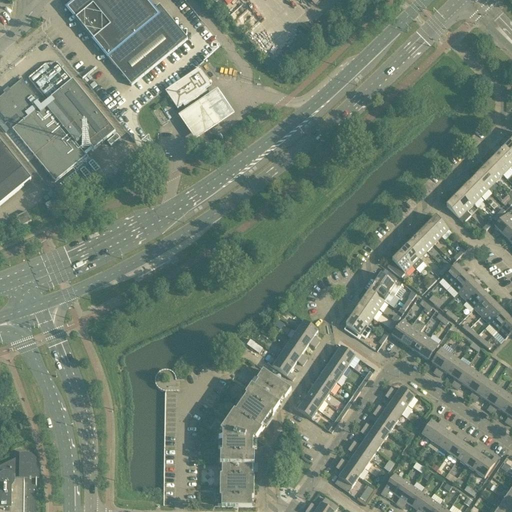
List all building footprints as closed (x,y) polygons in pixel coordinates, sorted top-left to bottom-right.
[(82,0),(73,8),(80,16),(76,20),(131,87),(188,40),(159,6),(150,14),(137,0),(82,0)] [(178,110),(212,87),(200,69),(166,93),(178,110)] [(22,80),(0,98),(0,113),(13,130),(12,131),(55,183),(86,157),(75,144),(83,138),(51,99),(42,106),(22,80)] [(72,81),(51,99),(83,138),(93,151),(115,133),(72,81)] [(217,94),(178,121),(185,131),(194,145),(234,118),(224,104),(217,94)] [(141,152),(151,144),(135,123),(125,130),(141,152)] [(120,139),(117,135),(107,143),(110,147),(120,139)] [(0,142),(0,205),(31,180),(0,142)] [(510,169),(511,167),(511,157),(504,149),(497,156),(510,169)] [(503,177),(510,169),(497,156),(490,164),(503,177)] [(495,184),(503,177),(490,164),(482,171),(495,184)] [(488,191),(495,184),(482,171),(475,178),(488,191)] [(481,198),(488,191),(475,178),(468,185),(481,198)] [(474,206),(481,198),(468,185),(461,193),(474,206)] [(474,206),(461,193),(454,200),(467,213),(474,206)] [(471,217),(467,213),(454,200),(446,207),(463,225),(471,217)] [(51,202),(45,205),(48,211),(54,207),(51,202)] [(26,213),(16,218),(21,227),(31,222),(26,213)] [(502,236),(511,226),(511,218),(508,215),(494,228),(502,236)] [(449,231),(436,218),(428,226),(441,239),(449,231)] [(483,229),(478,233),(481,237),(487,231),(491,227),(488,224),(483,229)] [(441,239),(428,226),(421,233),(434,246),(441,239)] [(511,226),(502,236),(510,244),(511,241),(511,226)] [(427,253),(434,246),(421,233),(414,240),(427,253)] [(420,260),(427,253),(414,240),(407,247),(420,260)] [(407,247),(399,255),(413,268),(416,271),(423,264),(420,260),(407,247)] [(400,280),(413,268),(399,255),(392,262),(393,263),(387,268),(400,280)] [(451,288),(464,274),(456,266),(443,280),(451,288)] [(381,276),(375,284),(394,298),(400,289),(402,285),(399,282),(385,271),(382,276),(381,276)] [(464,274),(451,288),(459,295),(472,282),(464,274)] [(472,282),(459,295),(466,303),(480,289),(472,282)] [(369,293),(384,303),(388,306),(394,298),(375,284),(369,293)] [(480,289),(466,303),(474,311),(487,297),(480,289)] [(378,312),(384,303),(369,293),(363,301),(378,312)] [(429,302),(434,306),(438,300),(433,296),(429,302)] [(487,297),(474,311),(482,318),(495,305),(487,297)] [(443,304),(438,300),(434,306),(439,310),(443,304)] [(373,320),(378,312),(363,301),(357,310),(373,320)] [(400,310),(398,313),(403,316),(405,313),(408,308),(404,305),(401,310),(400,310)] [(495,305),(482,318),(489,326),(503,312),(495,305)] [(367,329),(373,320),(357,310),(352,318),(367,329)] [(503,312),(489,326),(497,333),(510,320),(503,312)] [(347,328),(344,331),(346,332),(359,340),(361,337),(365,340),(371,331),(367,329),(352,318),(346,327),(347,328)] [(511,321),(510,320),(497,333),(505,341),(511,334),(511,321)] [(412,328),(401,344),(410,350),(421,334),(425,327),(416,321),(412,328)] [(401,344),(412,328),(402,322),(392,337),(401,344)] [(297,332),(317,346),(320,342),(314,339),(318,333),(304,323),(297,332)] [(291,341),(305,351),(309,345),(315,349),(317,346),(297,332),(291,341)] [(421,334),(410,350),(419,356),(430,340),(421,334)] [(430,340),(419,356),(428,362),(439,347),(430,340)] [(250,341),(247,346),(259,355),(262,350),(250,341)] [(285,350),(305,364),(307,360),(302,356),(305,351),(291,341),(285,350)] [(478,354),(481,350),(472,344),(470,348),(478,354)] [(335,358),(349,367),(355,358),(341,348),(335,358)] [(279,359),(293,369),(297,363),(303,367),(305,364),(285,350),(279,359)] [(433,374),(437,377),(450,357),(441,350),(431,364),(437,368),(433,374)] [(450,357),(437,377),(440,379),(444,373),(450,377),(459,363),(450,357)] [(335,358),(329,366),(343,376),(349,367),(335,358)] [(293,382),(295,378),(289,374),(293,369),(279,359),(273,368),(293,382)] [(468,369),(459,363),(450,377),(455,381),(451,386),(455,389),(468,369)] [(343,376),(329,366),(322,375),(336,385),(343,376)] [(477,375),(468,369),(455,389),(458,391),(462,385),(467,389),(477,375)] [(257,444),(263,448),(263,447),(254,441),(264,427),(265,428),(270,421),(268,420),(287,394),(288,395),(291,392),(291,391),(263,372),(257,381),(258,382),(247,398),(246,397),(233,415),(235,416),(223,433),(221,433),(220,457),(222,457),(222,476),(220,476),(220,498),(222,498),(221,508),(252,508),(252,498),(254,498),(254,476),(252,476),(253,449),(254,449),(254,446),(255,446),(257,444)] [(316,384),(330,394),(336,385),(322,375),(316,384)] [(477,375),(467,389),(473,393),(469,399),(472,401),(486,381),(477,375)] [(495,387),(486,381),(472,401),(476,403),(480,398),(485,401),(495,387)] [(310,393),(324,403),(330,394),(316,384),(310,393)] [(495,387),(485,401),(491,405),(487,411),(490,414),(504,394),(495,387)] [(397,394),(391,390),(388,394),(408,408),(414,398),(407,394),(401,389),(397,394)] [(304,402),(318,412),(324,403),(310,393),(304,402)] [(402,417),(408,408),(388,394),(385,399),(392,403),(388,408),(402,417)] [(511,401),(511,399),(504,394),(490,414),(494,416),(498,410),(503,414),(511,401)] [(511,420),(511,401),(503,414),(509,417),(505,423),(508,426),(511,420)] [(304,402),(298,411),(312,421),(318,412),(304,402)] [(385,412),(379,407),(375,412),(395,426),(402,417),(388,408),(385,412)] [(389,435),(395,426),(375,412),(373,416),(379,421),(376,425),(389,435)] [(437,426),(431,422),(426,429),(422,437),(431,443),(444,423),(441,421),(437,426)] [(444,423),(431,443),(440,449),(449,435),(444,431),(448,426),(444,423)] [(373,430),(366,426),(363,430),(383,444),(389,435),(376,425),(373,430)] [(377,452),(383,444),(363,430),(360,435),(367,439),(364,443),(377,452)] [(449,435),(440,449),(449,455),(462,435),(459,433),(455,439),(449,435)] [(462,435),(449,455),(458,461),(467,447),(462,444),(466,438),(462,435)] [(371,461),(377,452),(364,443),(361,448),(354,443),(351,448),(371,461)] [(467,447),(458,461),(466,467),(480,448),(477,445),(473,451),(467,447)] [(351,448),(348,452),(355,457),(351,461),(365,470),(371,461),(351,448)] [(480,448),(466,467),(475,474),(485,460),(479,456),(483,450),(480,448)] [(0,511),(33,511),(34,487),(36,488),(37,469),(37,468),(37,467),(36,466),(36,465),(36,464),(35,463),(35,462),(34,461),(33,461),(33,460),(32,459),(31,459),(30,458),(29,458),(28,457),(27,457),(26,457),(25,457),(24,457),(23,457),(21,457),(20,458),(19,458),(0,467),(0,511)] [(489,473),(498,460),(494,458),(490,463),(485,460),(475,474),(485,480),(489,473)] [(359,479),(365,470),(351,461),(349,465),(342,460),(339,465),(359,479)] [(339,465),(336,470),(342,475),(339,479),(335,485),(349,494),(353,489),(352,488),(359,479),(339,465)] [(510,468),(505,465),(502,470),(507,473),(510,468)] [(449,474),(446,479),(454,485),(455,485),(458,481),(458,480),(449,474)] [(395,476),(381,495),(385,498),(389,492),(394,496),(404,482),(395,476)] [(404,482),(394,496),(400,500),(396,505),(399,508),(413,488),(404,482)] [(367,487),(360,500),(366,503),(372,490),(367,487)] [(466,487),(463,491),(473,498),(476,494),(466,487)] [(413,488),(399,508),(403,510),(407,504),(412,508),(422,494),(413,488)] [(422,494),(412,508),(417,511),(422,511),(431,500),(422,494)] [(468,499),(464,505),(469,508),(472,502),(468,499)] [(308,510),(311,511),(336,511),(338,509),(324,500),(320,507),(318,510),(311,505),(308,510)] [(431,500),(422,511),(435,511),(439,506),(431,500)] [(511,511),(511,505),(504,501),(498,510),(501,511),(511,511)]
